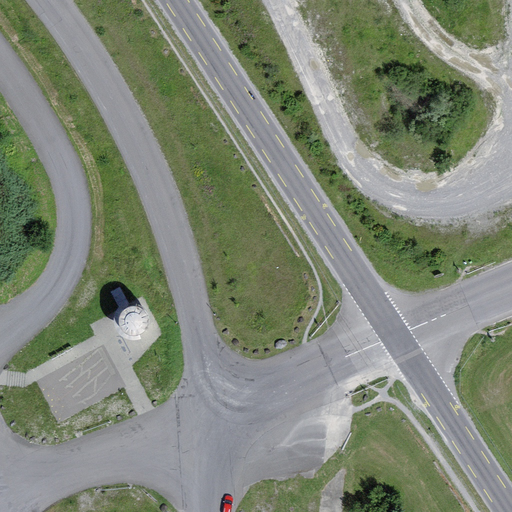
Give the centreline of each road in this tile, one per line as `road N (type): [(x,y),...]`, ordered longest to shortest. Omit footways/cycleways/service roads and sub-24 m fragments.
road 1 (unclassified): [(43,0),(131,135),(164,210),(193,314),(208,415)]
road 2 (tertiary): [(395,335),(176,0)]
road 3 (track): [(0,61),(67,179),(69,251),(50,295),(0,329)]
road 4 (track): [(0,499),(208,415)]
road 5 (tertiary): [(510,511),(395,335)]
road 6 (unclassified): [(208,415),(395,335)]
road 7 (unclassified): [(395,335),(511,286)]
